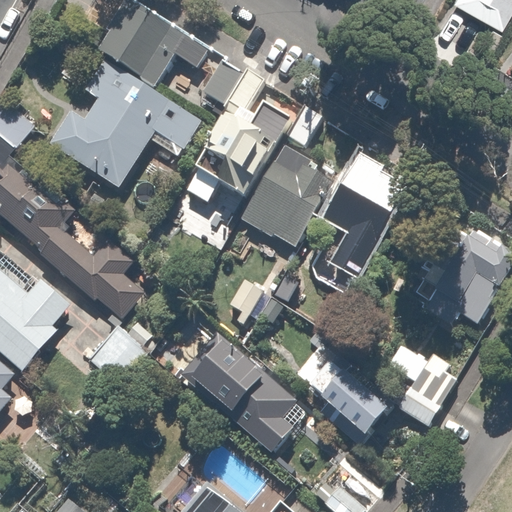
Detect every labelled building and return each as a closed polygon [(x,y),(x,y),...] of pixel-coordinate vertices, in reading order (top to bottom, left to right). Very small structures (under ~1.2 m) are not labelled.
[(511,0),(446,0),(445,3),(499,31),(511,7),(511,0)] [(126,3),(98,53),(156,89),(177,56),(199,68),(206,53),(126,3)] [(206,122),(106,62),(85,92),(99,100),(84,121),(71,113),(50,147),(118,192),(153,145),(179,159),(206,122)] [(245,78),(221,63),(203,91),(228,106),(245,78)] [(293,121),(262,104),(256,115),(243,108),(233,118),(226,115),(188,195),(233,224),(293,121)] [(323,116),(303,107),(288,139),(308,149),(323,116)] [(286,148),(242,222),(295,251),(335,184),(319,174),(322,167),(286,148)] [(0,166),(0,217),(122,324),(146,294),(128,275),(139,263),(11,159),(1,167),(0,166)] [(357,159),(319,222),(348,237),(329,269),(358,282),(407,187),(357,159)] [(453,228),(414,294),(430,303),(424,316),(453,330),(461,318),(481,328),(511,272),(511,258),(472,231),(467,237),(453,228)] [(0,263),(0,354),(23,373),(58,334),(53,329),(70,307),(36,280),(29,286),(0,263)] [(151,349),(123,323),(90,360),(118,386),(151,349)] [(181,378),(272,458),(311,413),(219,338),(181,378)] [(17,378),(0,363),(0,414),(12,400),(5,392),(17,378)] [(319,414),(358,445),(392,409),(334,364),(309,388),(327,408),(319,414)] [(372,511),(342,483),(320,505),(327,511),(372,511)] [(231,511),(207,492),(189,511),(231,511)] [(83,511),(86,508),(68,496),(58,511),(83,511)]
